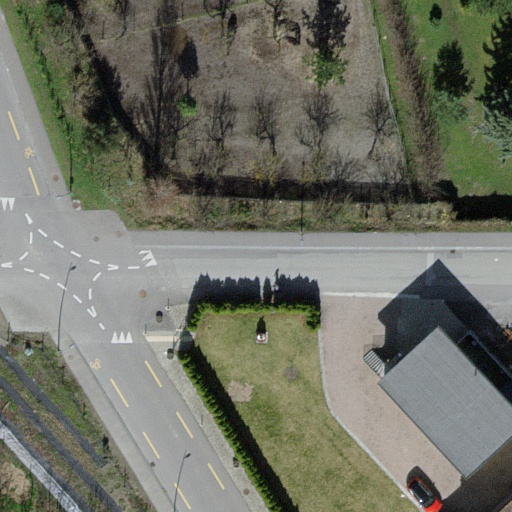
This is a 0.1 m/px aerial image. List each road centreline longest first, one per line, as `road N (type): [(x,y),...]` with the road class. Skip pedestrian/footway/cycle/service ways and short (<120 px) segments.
road 1 (unclassified): [(61,268),(511,265)]
road 2 (residential): [(212,511),(61,268)]
road 3 (residential): [(61,268),(29,215),(0,137)]
